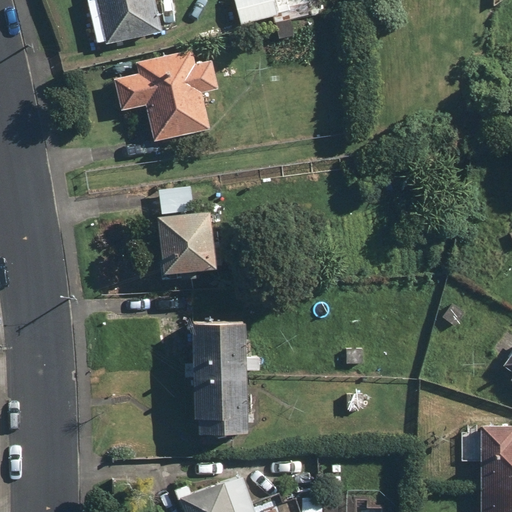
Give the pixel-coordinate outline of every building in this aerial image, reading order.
[(88,0),(98,46),(164,32),(157,0),(88,0)] [(234,0),(241,25),(274,17),(281,41),(299,36),(295,20),(325,13),(321,0),(234,0)] [(194,46),(136,58),(138,71),(116,75),(122,106),(145,101),(152,138),(209,127),(202,89),(220,86),(214,56),(196,60),(194,46)] [(214,185),(158,189),(163,268),(219,264),(214,185)] [(249,313),(195,314),(197,429),(251,427),(249,313)] [(511,349),(502,364),(511,370),(511,379),(511,380),(511,349)] [(511,511),(511,423),(482,423),(482,429),(456,428),(455,460),(485,461),(483,511),(511,511)] [(259,511),(246,470),(194,486),(193,483),(178,488),(185,511),(259,511)]
